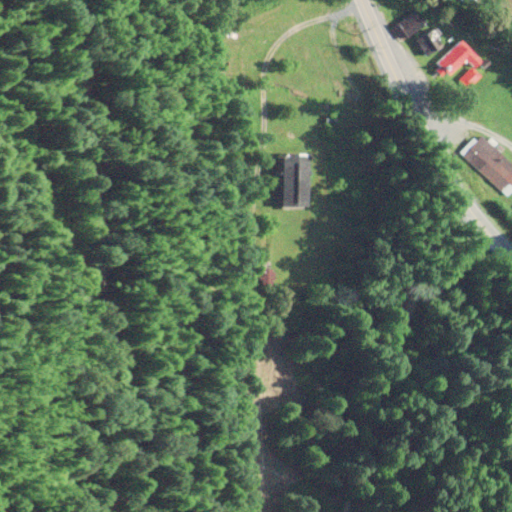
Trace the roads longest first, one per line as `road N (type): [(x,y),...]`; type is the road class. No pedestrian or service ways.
road 1 (residential): [(0,442),(15,384),(27,111),(16,0)]
road 2 (secondary): [(511,269),(462,237),(391,150),(335,0)]
road 3 (residential): [(355,511),(391,330),(462,237)]
